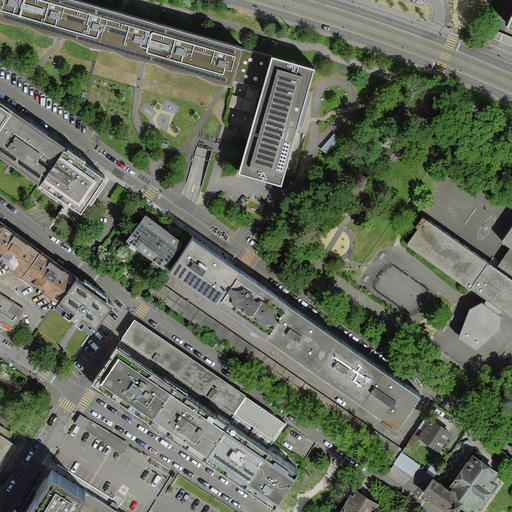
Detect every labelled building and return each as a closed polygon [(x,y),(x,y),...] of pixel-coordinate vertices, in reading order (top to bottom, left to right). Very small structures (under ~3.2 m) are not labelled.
[(37,0),(0,0),(0,18),(2,20),(31,26),(37,0)] [(81,0),(37,0),(31,26),(46,32),(72,37),(81,0)] [(123,11),(82,0),(81,0),(72,37),(88,46),(113,49),(123,11)] [(168,25),(123,11),(113,49),(131,58),(158,62),(168,25)] [(209,37),(168,25),(158,62),(174,71),(200,74),(209,37)] [(489,37),(511,46),(511,36),(493,28),(489,37)] [(243,45),(209,37),(200,74),(214,82),(232,86),(233,81),(243,45)] [(315,66),(243,45),(233,81),(263,89),(239,171),(282,183),(300,120),(315,66)] [(0,127),(11,111),(0,103),(0,127)] [(64,147),(11,111),(0,127),(0,150),(42,179),(44,176),(64,147)] [(105,176),(64,147),(44,176),(86,204),(89,200),(91,202),(94,197),(100,189),(98,187),(105,176)] [(86,204),(44,176),(42,179),(39,182),(68,202),(60,213),(63,215),(78,225),(86,214),(81,210),(86,204)] [(116,191),(111,198),(121,205),(130,193),(123,188),(119,193),(116,191)] [(181,241),(146,215),(129,239),(163,265),(181,241)] [(492,306),(511,318),(511,226),(504,239),(511,243),(511,244),(500,263),(423,215),(406,243),(490,295),(486,301),(493,305),(492,306)] [(40,250),(5,224),(0,230),(0,259),(22,276),(40,250)] [(219,302),(241,270),(193,237),(170,270),(219,302)] [(40,250),(22,276),(57,302),(74,279),(76,276),(40,250)] [(241,270),(219,302),(266,336),(289,302),(241,270)] [(74,279),(57,302),(73,313),(71,317),(88,329),(107,306),(74,279)] [(155,279),(148,291),(395,462),(404,450),(155,279)] [(0,319),(13,328),(24,310),(0,294),(0,319)] [(474,299),(460,337),(490,347),(503,309),(474,299)] [(336,336),(289,302),(266,336),(315,369),(336,336)] [(174,385),(192,359),(135,320),(117,346),(174,385)] [(384,368),(336,336),(315,369),(361,401),(384,368)] [(117,346),(93,380),(151,420),(174,385),(117,346)] [(192,359),(174,385),(229,421),(246,396),(192,359)] [(421,393),(384,368),(361,401),(398,427),(421,393)] [(174,385),(151,420),(204,457),(229,421),(174,385)] [(229,421),(268,449),(286,423),(246,396),(229,421)] [(432,420),(419,440),(427,446),(429,443),(438,449),(450,432),(432,420)] [(268,449),(229,421),(204,457),(245,484),(268,449)] [(0,433),(0,469),(16,443),(0,433)] [(299,470),(268,449),(245,484),(267,499),(269,496),(277,501),(299,470)] [(413,478),(420,469),(401,455),(394,464),(413,478)] [(433,478),(424,491),(448,508),(449,506),(455,511),(461,503),(468,508),(479,494),(485,498),(491,489),(485,485),(495,471),(478,459),(475,457),(474,456),(450,490),(433,478)] [(413,478),(394,464),(387,474),(420,497),(424,491),(433,478),(420,469),(413,478)] [(72,511),(85,491),(86,490),(52,469),(24,511),(72,511)] [(348,480),(357,486),(364,476),(354,469),(348,480)] [(350,494),(343,506),(352,511),(374,511),(381,501),(357,486),(348,480),(342,489),(350,494)] [(118,511),(85,491),(72,511),(118,511)]
